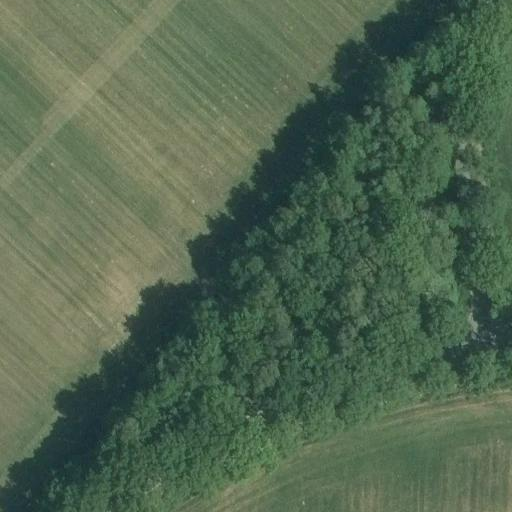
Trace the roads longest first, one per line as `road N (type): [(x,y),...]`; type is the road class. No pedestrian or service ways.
road 1 (tertiary): [(109,511),(195,455),(291,409),(483,355)]
road 2 (unclassified): [(483,355),(456,116),(466,58),(496,0)]
